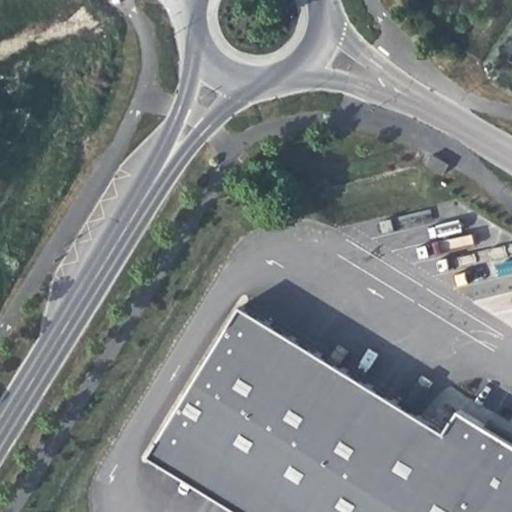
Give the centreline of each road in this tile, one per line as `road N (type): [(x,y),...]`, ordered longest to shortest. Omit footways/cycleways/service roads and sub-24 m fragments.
road 1 (tertiary): [(0,422),(136,199)]
road 2 (tertiary): [(186,38),(184,78),(136,199)]
road 3 (tertiary): [(136,199),(255,83)]
road 4 (residential): [(511,155),(371,74)]
